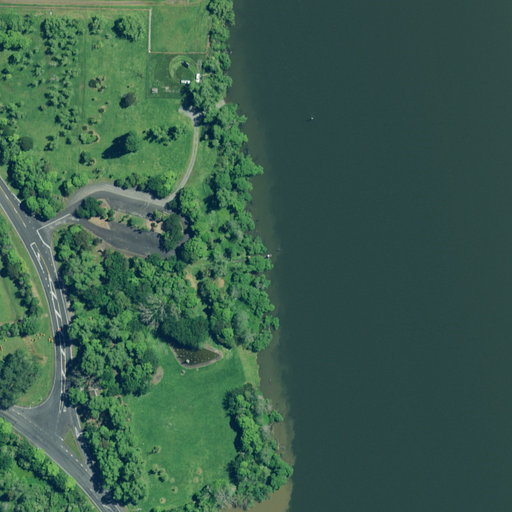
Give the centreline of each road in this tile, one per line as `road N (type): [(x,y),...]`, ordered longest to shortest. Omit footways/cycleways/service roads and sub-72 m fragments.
road 1 (tertiary): [(0,186),(47,270),(64,364)]
road 2 (tertiary): [(64,364),(95,489)]
